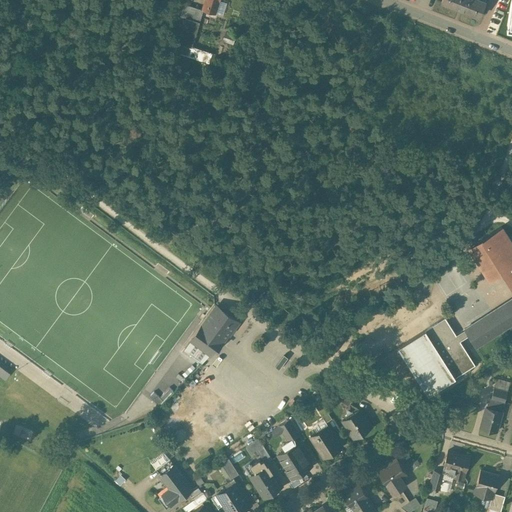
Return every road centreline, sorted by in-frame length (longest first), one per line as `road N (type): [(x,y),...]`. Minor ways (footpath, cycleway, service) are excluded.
road 1 (residential): [(413,424),(256,319)]
road 2 (residential): [(413,424),(279,511)]
